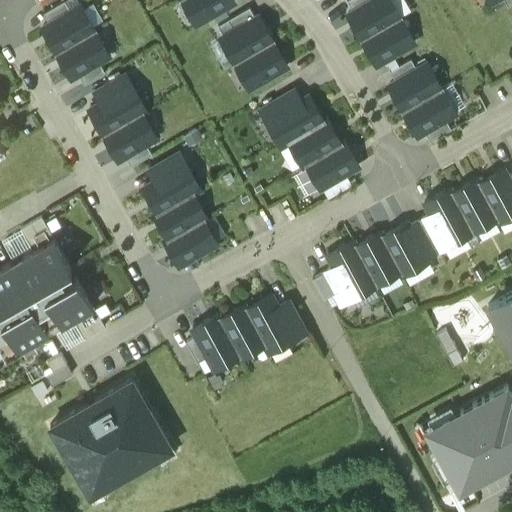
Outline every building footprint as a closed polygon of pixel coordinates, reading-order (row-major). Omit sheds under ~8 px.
[(65,0),(61,0),(43,10),(49,20),(70,8),(65,0)] [(183,0),(196,21),(231,0),(183,0)] [(347,0),(352,8),(366,0),(347,0)] [(366,0),(352,8),(347,11),(362,36),(400,15),(391,0),(366,0)] [(49,20),(42,24),(56,49),(94,27),(80,2),(70,8),(49,20)] [(249,5),(217,23),(223,33),(254,15),(249,5)] [(223,33),(220,35),(234,60),(272,38),(258,13),(254,15),(223,33)] [(400,15),(362,36),(376,62),(414,40),(400,15)] [(94,27),(56,49),(71,75),(78,71),(99,59),(109,53),(94,27)] [(272,38),(234,60),(249,85),(287,63),(272,38)] [(410,56),(402,61),(389,68),(395,78),(416,66),(410,56)] [(99,59),(78,71),(83,81),(104,68),(99,59)] [(441,85),(426,60),(395,78),(388,82),(403,107),(441,85)] [(117,76),(94,89),(100,99),(131,81),(125,71),(117,76)] [(100,99),(89,106),(103,131),(141,109),(142,110),(146,107),(131,81),(100,99)] [(441,85),(403,107),(417,132),(455,111),(441,85)] [(294,86),(260,106),(266,116),(290,103),(300,97),(294,86)] [(290,103),(266,116),(281,142),(288,138),(288,137),(323,117),(322,116),(308,92),(300,97),(290,103)] [(141,109),(103,131),(118,156),(125,152),(145,140),(156,134),(142,110),(141,109)] [(323,117),(288,137),(288,138),(293,145),(302,162),(306,160),(305,159),(340,139),(340,138),(326,114),(322,116),(323,117)] [(340,139),(305,159),(306,160),(320,184),(358,162),(343,136),(340,138),(340,139)] [(145,140),(125,152),(130,162),(151,150),(145,140)] [(200,185),(185,159),(177,164),(143,183),(157,207),(157,208),(178,196),(192,188),(192,189),(200,185)] [(511,182),(507,174),(503,166),(479,180),(478,180),(497,216),(496,216),(498,219),(511,211),(511,182)] [(452,190),(451,190),(472,229),(496,216),(497,216),(478,180),(479,180),(477,176),(452,190)] [(472,229),(451,190),(452,190),(450,185),(424,199),(430,211),(447,243),(472,229)] [(192,189),(192,188),(178,196),(157,208),(157,207),(153,209),(167,233),(168,234),(179,228),(202,214),(203,215),(206,213),(192,189)] [(32,245),(0,263),(0,338),(6,350),(48,326),(45,321),(58,314),(61,319),(71,313),(83,334),(105,321),(75,270),(64,277),(58,268),(69,262),(40,211),(20,223),(32,245)] [(447,243),(430,211),(419,216),(436,248),(447,243)] [(202,214),(179,228),(168,234),(167,233),(164,236),(179,261),(217,239),(203,215),(202,214)] [(436,248),(419,216),(409,222),(426,254),(436,248)] [(382,232),(381,233),(400,268),(401,272),(428,258),(426,254),(409,222),(407,219),(382,232)] [(380,229),(355,242),(376,281),(400,268),(381,233),(382,232),(380,229)] [(350,295),(376,281),(355,242),(352,238),(327,252),(333,263),(350,295)] [(350,295),(333,263),(323,268),(335,290),(334,290),(340,301),(350,295)] [(323,268),(312,275),(323,296),(334,290),(335,290),(323,268)] [(511,290),(488,304),(511,348),(511,290)] [(246,304),(245,305),(265,340),(264,341),(268,348),(282,341),(294,334),(277,302),(271,291),(246,304)] [(288,297),(277,302),(294,334),(305,328),(288,297)] [(220,314),(219,315),(239,352),(238,352),(239,354),(263,341),(264,341),(265,340),(245,305),(246,304),(244,301),(220,314)] [(218,311),(192,325),(195,332),(207,353),(214,366),(238,352),(239,352),(219,315),(220,314),(218,311)] [(195,332),(185,338),(197,359),(207,353),(195,332)] [(59,349),(46,356),(52,367),(65,359),(59,349)] [(132,374),(50,421),(59,437),(64,435),(71,447),(67,450),(87,486),(101,478),(103,482),(158,451),(156,446),(169,439),(149,403),(144,405),(136,393),(141,390),(132,374)] [(511,459),(511,392),(511,393),(507,385),(442,419),(444,423),(428,432),(459,489),(511,459)]
